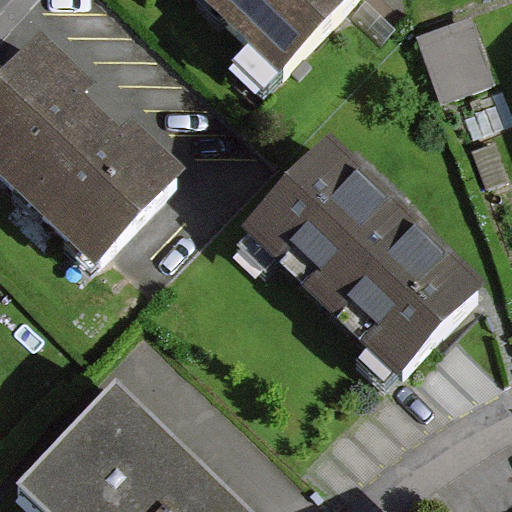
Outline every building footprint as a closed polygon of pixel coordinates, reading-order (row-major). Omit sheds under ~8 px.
[(176,0),(277,97),(366,5),(361,0),(176,0)] [(482,25),(424,37),(440,109),(498,96),(482,25)] [(45,60),(0,106),(0,197),(94,289),(183,196),(131,146),(122,156),(103,137),(84,120),(95,109),(45,60)] [(333,152),(248,242),(407,391),(492,301),(422,236),(333,152)] [(235,511),(115,400),(18,505),(26,511),(235,511)]
